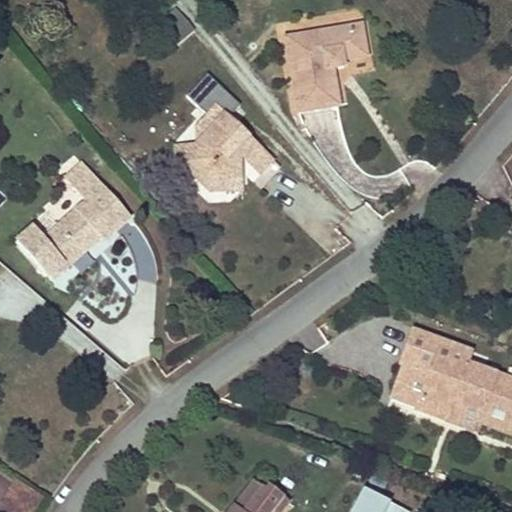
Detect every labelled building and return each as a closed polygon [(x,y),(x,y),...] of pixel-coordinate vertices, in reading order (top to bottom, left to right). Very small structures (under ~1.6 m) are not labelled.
[(336,72),(342,71),(348,70),(347,63),(369,59),(366,32),(291,42),(301,115),(341,109),(336,72)] [(209,190),(220,190),(241,169),(233,163),(241,156),(243,158),(259,176),(273,162),(217,105),(203,118),(212,127),(196,142),(200,146),(202,148),(192,158),(192,163),(192,173),(209,190)] [(203,118),(197,123),(196,142),(212,127),(203,118)] [(202,148),(200,146),(176,148),(177,163),(192,163),(192,158),(202,148)] [(241,156),(233,163),(241,169),(220,190),(243,192),(243,158),(241,156)] [(128,217),(81,162),(63,178),(83,200),(38,238),(29,228),(11,242),(32,270),(37,273),(44,274),(49,272),(58,263),(63,266),(83,249),(95,238),(99,242),(128,217)] [(83,249),(63,266),(68,273),(89,255),(83,249)] [(452,401),(511,423),(511,382),(466,364),(470,352),(415,331),(402,364),(390,396),(419,406),(418,409),(445,420),(452,401)] [(477,420),(511,434),(511,433),(511,423),(452,401),(445,420),(473,431),(477,420)] [(273,511),(272,511),(284,497),(270,486),(267,490),(254,480),(228,511),(273,511)] [(7,506),(18,511),(33,511),(42,499),(21,486),(7,506)] [(407,511),(364,490),(353,511),(407,511)] [(272,511),(273,511),(283,511),(291,502),(284,497),(272,511)]
